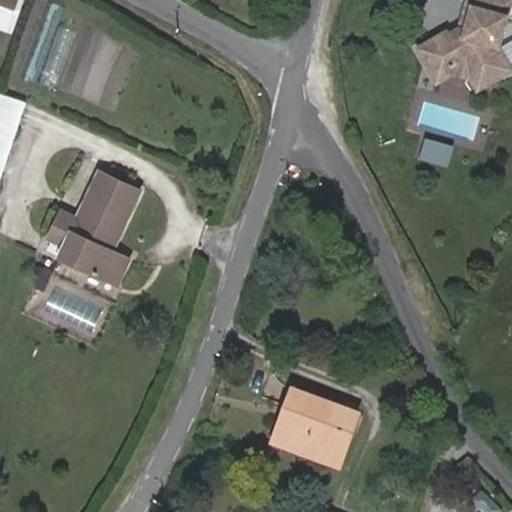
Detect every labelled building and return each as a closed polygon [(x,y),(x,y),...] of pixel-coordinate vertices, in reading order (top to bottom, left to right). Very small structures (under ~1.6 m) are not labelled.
[(3,0),(3,4),(15,8),(18,0),(3,0)] [(510,13),(511,3),(511,0),(468,0),(468,2),(510,13)] [(511,68),(511,64),(501,45),(510,13),(468,2),(460,31),(453,35),(449,28),(419,45),(438,80),(458,69),(471,73),(488,64),(495,78),(511,68)] [(479,87),(495,78),(488,64),(471,73),(458,69),(438,80),(440,84),(449,79),(479,87)] [(0,183),(26,105),(0,95),(0,183)] [(114,252),(142,192),(102,173),(79,220),(63,212),(49,240),(65,249),(61,259),(119,286),(132,260),(114,252)] [(45,293),(55,272),(46,268),(37,289),(45,293)] [(341,427),(352,431),(358,415),(295,392),(289,407),(297,411),(285,445),(327,460),(341,427)] [(276,442),(285,445),(297,411),(289,407),(276,442)] [(339,465),(352,431),(341,427),(327,460),(339,465)]
